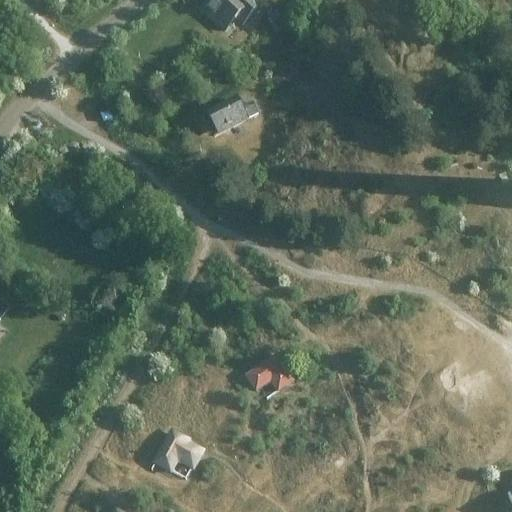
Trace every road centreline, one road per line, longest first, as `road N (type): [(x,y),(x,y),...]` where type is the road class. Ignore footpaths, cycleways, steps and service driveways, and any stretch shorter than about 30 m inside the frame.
road 1 (track): [(57,511),(199,261),(201,223)]
road 2 (residential): [(0,138),(50,77),(141,0)]
